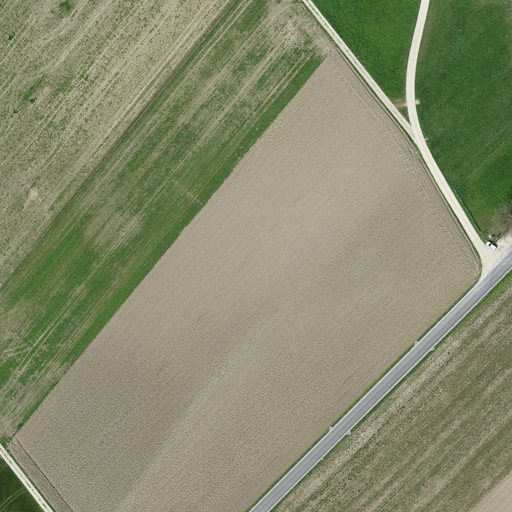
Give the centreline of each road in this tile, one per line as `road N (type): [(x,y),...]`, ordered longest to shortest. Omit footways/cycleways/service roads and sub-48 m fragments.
road 1 (tertiary): [(256,511),(511,253)]
road 2 (track): [(426,0),(410,110),(418,140),(494,271)]
road 3 (track): [(308,0),(418,140)]
